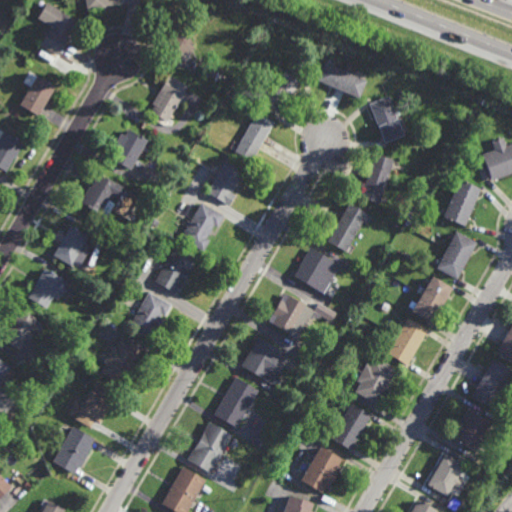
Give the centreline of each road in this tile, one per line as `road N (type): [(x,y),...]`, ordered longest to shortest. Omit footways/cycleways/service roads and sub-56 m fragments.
road 1 (residential): [(328,139),(108,511)]
road 2 (residential): [(511,256),(363,511)]
road 3 (residential): [(122,52),(0,263)]
road 4 (motorway): [(380,0),(511,52)]
